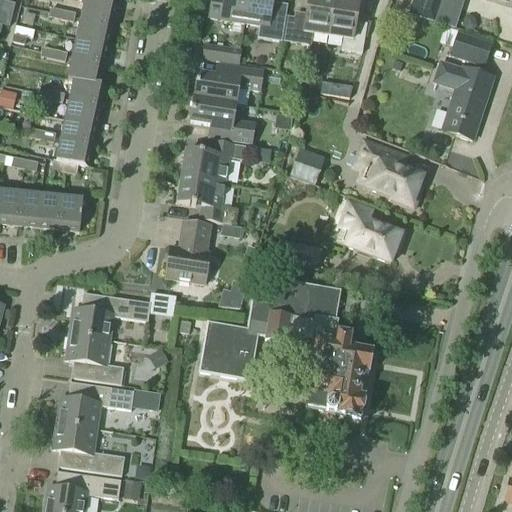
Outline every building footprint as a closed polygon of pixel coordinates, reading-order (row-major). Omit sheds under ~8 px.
[(212,0),(211,7),(208,24),(244,30),(248,0),(224,0),(221,0),(212,0)] [(282,47),(287,17),(271,14),(272,0),(248,0),(244,30),(258,32),(257,43),(282,47)] [(312,39),(328,41),(335,1),(327,0),(308,0),(305,25),(293,23),(290,48),(310,51),(312,39)] [(439,0),(414,0),(408,18),(431,25),(439,0)] [(464,0),(439,0),(431,25),(454,32),(464,0)] [(367,27),(355,26),(359,5),(335,1),(328,41),(342,43),(340,56),(361,59),(365,34),(367,27)] [(86,2),(86,3),(82,23),(113,29),(117,9),(86,2)] [(0,13),(12,16),(15,7),(0,3),(0,13)] [(61,24),(63,14),(50,11),(48,21),(61,24)] [(63,14),(61,24),(73,27),(75,17),(63,14)] [(465,20),(462,24),(463,31),(467,34),(472,33),(475,29),(474,22),(470,19),(465,20)] [(82,23),(77,42),(109,49),(113,29),(82,23)] [(15,31),(13,39),(25,42),(27,34),(15,31)] [(452,53),(450,60),(483,71),(491,49),(458,38),(458,36),(441,31),(440,36),(441,36),(438,47),(446,50),(446,51),(452,53)] [(77,42),(73,62),(105,69),(109,49),(77,42)] [(52,64),(54,54),(42,51),(40,61),(52,64)] [(240,57),(205,52),(203,65),(238,71),(240,57)] [(54,54),(52,64),(64,66),(67,57),(54,54)] [(69,83),(74,84),(100,89),(105,69),(73,62),(69,83)] [(394,65),(391,72),(399,74),(401,67),(394,65)] [(442,135),(472,144),(492,82),(462,72),(461,75),(440,68),(434,87),(454,94),(442,135)] [(197,80),(194,102),(236,109),(239,92),(260,96),(263,77),(223,71),(220,83),(197,80)] [(74,84),(69,104),(101,111),(105,90),(100,89),(74,84)] [(352,92),(339,90),(338,101),(349,103),(352,92)] [(49,105),(51,95),(39,92),(37,102),(49,105)] [(0,110),(12,114),(16,98),(0,94),(0,95),(0,110)] [(51,95),(49,105),(62,108),(64,98),(51,95)] [(194,102),(189,127),(215,132),(213,143),(251,149),(254,129),(234,126),(236,109),(194,102)] [(69,104),(65,124),(96,131),(101,111),(69,104)] [(65,124),(61,144),(92,151),(96,131),(65,124)] [(41,145),(43,135),(30,132),(28,142),(41,145)] [(43,135),(41,145),(53,148),(55,138),(43,135)] [(389,202),(388,205),(413,214),(422,191),(419,190),(422,181),(401,173),(400,174),(390,171),(389,168),(394,156),(362,143),(351,172),(370,179),(365,192),(389,202)] [(61,144),(56,165),(66,167),(77,170),(88,172),(92,151),(61,144)] [(185,155),(181,182),(226,189),(230,163),(244,165),(246,151),(212,146),(210,159),(185,155)] [(315,189),(325,161),(298,152),(290,177),(280,174),(279,177),(315,189)] [(23,174),(25,164),(12,161),(10,171),(23,174)] [(25,164),(23,174),(35,176),(37,167),(25,164)] [(53,170),(52,174),(64,176),(66,167),(56,165),(54,164),(53,170)] [(66,167),(64,176),(76,179),(77,170),(66,167)] [(177,208),(185,209),(202,212),(200,225),(233,230),(236,216),(222,214),(226,189),(181,182),(177,208)] [(0,202),(0,227),(18,229),(21,197),(1,195),(0,202)] [(18,229),(38,231),(41,199),(21,197),(18,229)] [(38,231),(58,233),(61,201),(41,199),(38,231)] [(79,235),(82,203),(61,201),(58,233),(79,235)] [(342,224),(333,247),(343,251),(389,268),(393,259),(396,260),(404,237),(380,227),(378,230),(367,226),(371,215),(347,206),(340,223),(342,224)] [(170,251),(165,283),(206,289),(211,257),(207,257),(211,231),(183,227),(178,253),(170,251)] [(278,266),(316,275),(321,254),(283,245),(278,266)] [(206,327),(199,376),(250,385),(259,340),(265,341),(264,345),(285,348),(286,342),(286,341),(311,345),(304,381),(310,382),(305,413),(324,416),(325,417),(324,423),(333,424),(334,418),(335,418),(360,422),(363,404),(356,403),(361,377),(367,378),(371,359),(371,357),(355,355),(356,348),(348,346),(348,342),(338,340),(339,336),(334,335),(336,325),(341,293),(274,283),(270,308),(250,305),(246,333),(206,327)] [(232,285),(229,296),(243,299),(245,289),(232,285)] [(73,313),(69,339),(109,345),(113,322),(148,328),(149,319),(151,308),(149,308),(83,298),(81,314),(73,313)] [(179,336),(188,337),(190,326),(181,324),(179,336)] [(106,370),(109,345),(69,339),(65,365),(74,366),(71,382),(121,389),(123,372),(106,370)] [(161,354),(150,360),(156,370),(166,364),(161,354)] [(60,402),(56,428),(97,433),(100,411),(130,415),(133,396),(71,387),(68,403),(60,402)] [(149,397),(147,412),(157,413),(159,398),(149,397)] [(93,457),(97,433),(56,428),(52,453),(60,454),(58,471),(120,480),(123,462),(93,457)] [(140,471),(136,475),(135,482),(146,483),(148,472),(140,471)] [(47,491),(43,511),(84,511),(86,499),(117,503),(120,484),(57,475),(54,492),(47,491)] [(124,484),(122,503),(137,505),(140,486),(124,484)]
